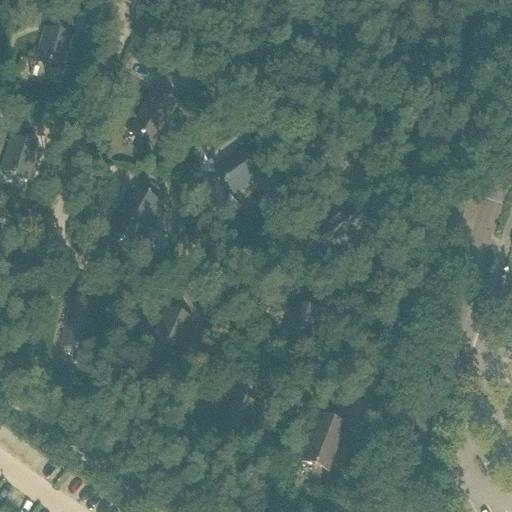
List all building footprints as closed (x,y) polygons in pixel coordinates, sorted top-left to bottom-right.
[(63,69),(71,40),(72,38),(55,32),(43,29),(34,61),(63,69)] [(136,82),(129,91),(138,97),(144,88),(136,82)] [(128,131),(154,146),(176,107),(150,93),(128,131)] [(0,171),(28,180),(39,148),(10,139),(0,171)] [(259,176),(248,162),(251,160),(244,150),(217,169),(235,194),(259,176)] [(133,251),(158,207),(132,193),(107,237),(133,251)] [(366,228),(349,204),(312,232),(329,256),(366,228)] [(37,206),(29,214),(36,222),(45,215),(37,206)] [(61,346),(90,351),(98,308),(69,302),(61,346)] [(282,336),(310,345),(320,317),(292,307),(282,336)] [(152,340),(179,352),(191,324),(164,312),(152,340)] [(217,426),(244,437),(255,410),(228,398),(217,426)] [(301,460),(329,471),(346,426),(318,416),(301,460)]
